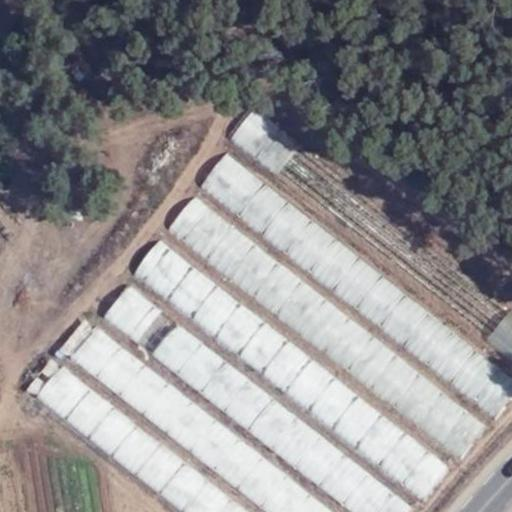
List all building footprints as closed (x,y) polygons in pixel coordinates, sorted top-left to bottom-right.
[(511,365),(511,311),(250,105),(223,138),(511,365)] [(511,383),(222,152),(194,187),(490,425),(511,398),(511,383)] [(458,465),(487,429),(194,192),(164,228),(458,465)] [(424,499),(449,468),(161,241),(136,271),(424,499)] [(130,286),(108,314),(358,511),(412,511),(414,510),(130,286)] [(271,511),(341,511),(319,494),(280,465),(96,322),(70,356),(271,511)] [(254,511),(237,498),(64,364),(37,397),(184,511),(254,511)]
